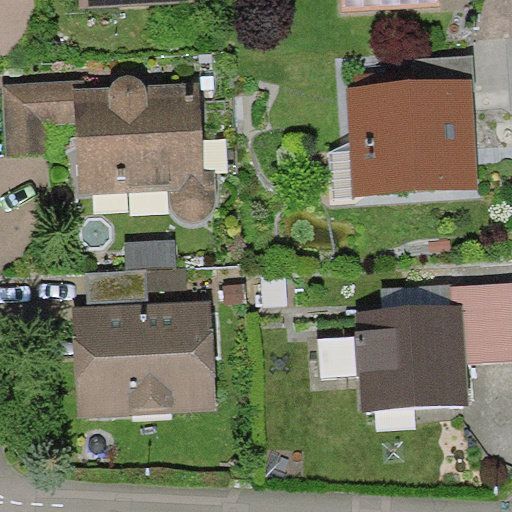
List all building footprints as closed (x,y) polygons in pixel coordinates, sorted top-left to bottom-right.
[(79,0),(80,11),(196,6),(196,0),(79,0)] [(481,7),(480,0),(343,0),(344,14),(439,9),(481,7)] [(350,98),(356,194),(480,187),(472,57),(414,60),(414,73),(359,76),(360,98),(350,98)] [(207,221),(216,209),(216,196),(214,175),(205,175),(199,88),(150,91),(140,83),(133,79),(126,78),(119,80),(113,86),(109,93),(85,93),(85,85),(1,86),(3,157),(45,157),(45,121),(78,120),(79,196),(169,194),(170,207),(174,219),(183,224),(195,226),(207,221)] [(175,242),(127,245),(129,274),(147,273),(177,271),(175,242)] [(88,275),(89,307),(148,305),(147,273),(129,274),(88,275)] [(463,285),(467,375),(488,374),(486,345),(508,343),(505,284),(463,285)] [(381,312),(355,313),(359,412),(469,408),(467,375),(463,285),(380,289),(381,312)] [(89,307),(75,308),(79,417),(216,412),(211,302),(148,305),(89,307)]
